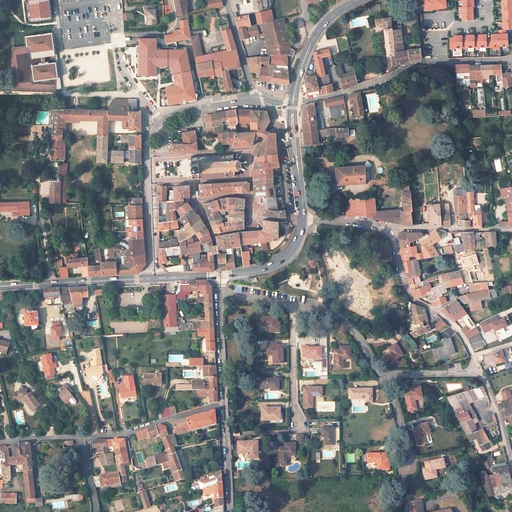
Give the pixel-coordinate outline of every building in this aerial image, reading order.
[(51,15),(48,0),(27,0),(30,18),(51,15)] [(187,16),(183,0),(174,0),(179,18),(187,16)] [(225,7),(223,0),(216,0),(208,2),(209,11),(225,7)] [(239,13),(235,0),(230,0),(233,11),(235,15),(239,13)] [(252,0),(255,11),(264,10),(264,8),(269,7),(267,0),(252,0)] [(444,0),(422,0),(424,9),(445,7),(444,0)] [(158,25),(158,10),(155,10),(155,4),(146,5),(146,10),(148,10),(148,20),(150,20),(151,25),(158,25)] [(501,14),(511,13),(511,6),(501,8),(501,14)] [(274,21),(273,10),(257,14),(258,21),(251,22),(252,27),(263,24),(266,23),(274,21)] [(123,13),(124,21),(132,20),(131,12),(123,13)] [(397,65),(392,27),(390,15),(374,19),(377,26),(383,25),(389,72),(397,66),(397,65)] [(251,22),(249,16),(236,19),(237,22),(239,30),(252,27),(251,22)] [(285,18),(281,19),(274,21),(266,23),(263,24),(264,26),(268,42),(269,55),(271,55),(287,54),(288,53),(290,50),(291,42),(285,18)] [(164,35),(164,43),(191,39),(190,36),(186,19),(178,21),(180,29),(178,30),(178,33),(173,34),(164,35)] [(504,29),(511,28),(511,20),(502,21),(502,29),(504,29)] [(260,35),(259,28),(264,26),(263,24),(252,27),(239,30),(242,40),(250,38),(250,37),(260,35)] [(420,56),(419,46),(403,48),(401,26),(392,27),(397,65),(406,58),(411,58),(420,56)] [(234,40),(230,27),(221,29),(224,43),(234,40)] [(499,45),(507,44),(506,33),(505,33),(504,29),(502,29),(497,29),(498,33),(499,45)] [(18,82),(13,47),(10,47),(12,88),(53,90),(53,89),(59,88),(51,32),(49,32),(52,54),(48,55),(49,62),(53,62),(56,81),(52,82),(53,84),(29,83),(29,81),(18,82)] [(49,32),(23,36),(24,45),(13,47),(18,82),(29,81),(29,83),(53,84),(52,82),(56,81),(53,62),(49,62),(48,55),(52,54),(49,32)] [(491,45),(499,45),(498,33),(490,34),(490,38),(486,38),(486,46),(491,46),(491,45)] [(462,47),(474,46),(474,36),(474,34),(466,34),(466,36),(462,36),(462,46),(462,47)] [(478,46),(486,46),(486,38),(486,34),(478,34),(478,36),(474,36),(474,46),(478,46)] [(201,54),(196,35),(190,36),(191,39),(196,64),(210,61),(210,63),(213,62),(211,51),(201,54)] [(455,46),(462,46),(462,36),(462,35),(454,35),(454,37),(449,37),(449,47),(455,47),(455,46)] [(139,43),(136,43),(136,75),(149,75),(149,73),(156,73),(156,66),(156,64),(171,64),(173,72),(175,83),(165,85),(165,86),(168,105),(172,104),(183,103),(182,102),(185,102),(193,100),(196,99),(197,91),(194,91),(186,48),(156,53),(156,36),(138,37),(139,43)] [(237,50),(234,40),(224,43),(226,48),(211,51),(213,62),(219,61),(222,72),(223,77),(231,76),(229,68),(240,66),(237,50)] [(329,57),(331,56),(329,48),(313,52),(317,75),(320,90),(321,94),(330,92),(333,91),(331,85),(327,85),(322,58),(329,57)] [(274,65),(288,66),(287,54),(271,55),(271,57),(269,57),(269,64),(274,65)] [(269,64),(269,57),(259,57),(247,58),(246,58),(250,72),(250,73),(262,73),(273,73),(274,68),(274,65),(269,64)] [(212,74),(210,63),(210,61),(196,64),(199,77),(212,74)] [(222,72),(219,61),(213,62),(210,63),(212,74),(222,72)] [(358,81),(354,68),(350,69),(351,72),(344,74),(340,63),(336,63),(343,86),(349,84),(358,81)] [(472,72),(471,64),(464,64),(456,64),(456,65),(456,73),(469,72),(472,72)] [(483,74),(483,65),(474,65),(471,64),(472,72),(472,75),(477,74),(478,82),(484,82),(483,74)] [(494,73),(494,65),(488,65),(483,65),(483,74),(490,73),(494,73)] [(502,73),(501,65),(496,65),(494,65),(494,73),(497,73),(502,73)] [(511,71),(502,73),(503,80),(504,86),(504,87),(511,86),(511,71)] [(273,83),(273,73),(262,73),(262,82),(266,82),(272,82),(273,83)] [(289,75),(273,73),(273,83),(280,84),(289,85),(289,83),(289,75)] [(320,90),(317,75),(303,78),(304,80),(306,93),(320,90)] [(233,85),(231,76),(223,77),(225,87),(233,85)] [(362,114),(358,91),(356,92),(350,93),(352,103),(355,103),(357,115),(362,114)] [(344,103),(343,95),(339,96),(326,99),(327,106),(344,103)] [(113,108),(114,101),(117,101),(117,97),(110,97),(106,104),(105,108),(107,108),(113,108)] [(126,108),(126,97),(125,97),(125,101),(123,101),(123,97),(117,97),(117,101),(114,101),(113,108),(126,108)] [(133,110),(133,97),(126,97),(126,108),(128,127),(128,129),(139,128),(139,110),(133,110)] [(314,109),(313,102),(299,105),(300,114),(301,117),(301,123),(321,120),(318,109),(314,109)] [(64,124),(64,106),(50,106),(50,159),(64,159),(64,124)] [(105,108),(64,106),(64,124),(80,124),(81,119),(97,120),(97,129),(106,129),(107,113),(107,108),(105,108)] [(128,127),(126,108),(113,108),(107,108),(108,119),(122,119),(122,128),(128,127)] [(235,125),(236,123),(236,122),(236,121),(235,109),(231,110),(227,111),(229,124),(221,126),(223,132),(228,131),(235,131),(235,130),(235,127),(235,125)] [(251,121),(252,109),(250,109),(235,109),(236,121),(251,121)] [(267,116),(266,109),(254,109),(252,109),(251,121),(255,121),(255,125),(265,125),(268,120),(267,116)] [(473,110),(473,117),(487,116),(486,109),(473,110)] [(229,124),(227,111),(225,111),(217,113),(212,114),(210,115),(206,116),(207,119),(205,120),(206,129),(214,127),(221,126),(229,124)] [(323,130),(321,120),(301,123),(302,130),(302,132),(316,131),(323,130)] [(252,146),(254,129),(255,125),(255,121),(251,121),(251,127),(242,128),(242,126),(239,126),(239,130),(235,131),(234,143),(232,143),(231,147),(245,146),(249,146),(252,146)] [(263,129),(265,125),(255,125),(254,129),(252,146),(254,143),(256,140),(258,136),(259,135),(263,129)] [(223,132),(221,126),(214,127),(215,134),(222,133),(223,132)] [(348,136),(347,128),(323,130),(323,136),(336,135),(336,138),(348,136)] [(274,139),(273,132),(269,132),(268,130),(266,131),(263,137),(259,147),(256,153),(255,155),(275,153),(274,148),(274,139)] [(316,131),(302,132),(303,136),(304,143),(304,145),(318,144),(316,131)] [(106,151),(106,132),(97,132),(97,151),(106,151)] [(197,152),(194,132),(184,134),(184,143),(185,153),(191,152),(197,152)] [(141,142),(141,133),(128,133),(128,136),(126,136),(126,140),(128,140),(129,148),(141,148),(141,142)] [(185,153),(184,143),(173,143),(172,153),(175,153),(185,153)] [(141,154),(141,148),(129,148),(129,162),(141,163),(141,154)] [(111,162),(111,151),(106,151),(97,151),(97,161),(107,161),(111,162)] [(122,162),(122,152),(121,151),(111,151),(111,162),(122,162)] [(275,157),(275,153),(255,155),(254,158),(254,162),(264,161),(276,160),(275,157)] [(233,160),(232,156),(189,157),(189,161),(188,161),(188,174),(189,174),(189,178),(232,177),(233,174),(235,173),(237,173),(238,172),(240,171),(241,170),(241,169),(242,167),(242,166),(241,164),(241,163),(240,162),(239,161),(238,161),(236,160),(235,160),(233,160)] [(370,181),(369,167),(365,167),(365,165),(334,167),(335,185),(366,183),(366,181),(370,181)] [(278,180),(278,177),(270,177),(253,179),(254,181),(254,186),(273,184),(278,183),(278,180)] [(60,204),(61,181),(58,181),(51,180),(51,204),(60,204)] [(233,191),(232,182),(219,183),(210,183),(212,194),(214,194),(226,191),(232,191),(233,191)] [(240,187),(238,182),(232,182),(233,191),(238,191),(242,191),(240,187)] [(167,201),(167,183),(158,183),(159,189),(159,199),(159,201),(167,201)] [(188,198),(188,183),(182,183),(174,183),(174,201),(185,201),(184,199),(188,199),(188,198)] [(212,194),(210,183),(207,183),(198,183),(200,197),(212,194)] [(273,196),(271,186),(272,185),(273,184),(254,186),(254,189),(254,192),(255,195),(269,196),(273,196)] [(412,190),(411,186),(402,187),(405,214),(379,217),(380,221),(383,222),(389,223),(394,224),(400,224),(408,225),(415,226),(412,190)] [(422,201),(421,197),(420,192),(420,189),(418,190),(418,188),(416,188),(416,190),(412,190),(415,226),(417,226),(424,227),(425,227),(426,227),(426,226),(424,206),(423,205),(422,201)] [(511,214),(511,188),(501,191),(503,200),(505,200),(509,215),(511,214)] [(275,205),(273,196),(269,196),(255,195),(255,199),(262,201),(263,207),(275,210),(282,210),(281,205),(275,205)] [(233,208),(237,197),(230,197),(226,196),(225,197),(227,206),(229,214),(234,214),(233,208)] [(471,210),(470,196),(456,198),(458,218),(464,217),(464,210),(471,210)] [(142,206),(141,197),(129,197),(129,205),(130,206),(142,206)] [(244,202),(244,197),(237,197),(233,208),(244,207),(244,202)] [(379,217),(377,197),(373,197),(372,200),(350,202),(350,210),(347,210),(348,218),(350,218),(357,219),(364,219),(365,219),(370,219),(375,220),(380,221),(379,217)] [(175,209),(174,201),(167,201),(168,221),(168,222),(176,222),(174,210),(175,209)] [(185,203),(185,201),(174,201),(175,209),(177,208),(186,205),(185,203)] [(209,219),(210,220),(220,217),(220,216),(219,212),(218,208),(212,210),(210,201),(203,203),(209,219)] [(444,219),(442,201),(430,202),(430,205),(429,205),(431,227),(433,227),(442,228),(445,228),(444,219)] [(32,223),(29,203),(0,203),(0,210),(12,210),(13,212),(16,212),(18,223),(32,223)] [(192,209),(191,208),(190,207),(188,204),(186,205),(177,208),(181,217),(192,209)] [(454,218),(453,211),(451,211),(450,205),(443,206),(444,219),(454,218)] [(142,206),(130,206),(130,221),(143,221),(142,213),(142,206)] [(282,210),(275,210),(263,207),(263,215),(277,216),(283,216),(282,210)] [(200,217),(198,214),(197,214),(195,212),(193,210),(192,209),(181,217),(185,227),(178,231),(179,234),(191,228),(192,228),(192,227),(200,217)] [(471,212),(471,210),(464,210),(464,217),(458,218),(459,223),(462,222),(463,229),(473,229),(471,212)] [(484,228),(483,211),(476,212),(477,228),(478,228),(484,228)] [(222,222),(220,217),(220,216),(220,217),(210,220),(211,224),(212,225),(222,222)] [(195,232),(204,225),(202,221),(201,218),(200,217),(192,227),(195,232)] [(244,218),(230,221),(227,221),(224,222),(226,230),(244,226),(244,221),(244,218)] [(455,229),(454,218),(444,219),(445,228),(450,229),(455,229)] [(143,228),(143,222),(143,221),(130,221),(130,230),(126,230),(126,233),(132,233),(144,233),(143,228)] [(279,238),(277,222),(266,221),(263,221),(263,228),(262,228),(259,229),(260,241),(261,253),(267,252),(266,240),(279,238)] [(226,230),(224,222),(222,222),(212,225),(214,229),(215,232),(226,230)] [(208,232),(207,230),(206,227),(204,225),(195,232),(197,237),(208,232)] [(189,236),(193,233),(191,228),(179,234),(180,241),(180,242),(189,236)] [(260,241),(259,229),(258,229),(253,230),(239,231),(240,245),(246,244),(260,241)] [(240,245),(239,231),(235,232),(231,233),(232,246),(236,245),(236,247),(240,246),(240,245)] [(210,237),(209,234),(208,232),(197,237),(199,242),(198,242),(198,243),(210,240),(210,239),(210,237)] [(443,241),(439,232),(438,232),(433,236),(435,239),(426,245),(428,248),(435,260),(440,259),(442,259),(435,246),(443,241)] [(122,241),(144,239),(144,236),(144,233),(132,233),(132,237),(121,237),(121,233),(113,234),(114,241),(122,241)] [(232,246),(231,233),(223,234),(224,240),(224,248),(232,246)] [(500,248),(498,234),(487,235),(488,243),(484,244),(484,248),(485,251),(485,252),(490,252),(490,249),(500,248)] [(427,237),(426,235),(424,235),(412,235),(409,235),(410,237),(411,245),(415,244),(418,243),(427,237)] [(477,239),(477,235),(474,235),(465,235),(466,246),(470,245),(469,239),(477,239)] [(192,244),(189,236),(180,242),(181,246),(192,244)] [(409,252),(408,247),(411,245),(410,237),(406,238),(406,236),(400,238),(400,239),(401,245),(402,249),(401,249),(402,254),(409,252)] [(101,260),(100,238),(96,238),(96,242),(93,243),(95,266),(88,266),(90,277),(96,277),(102,277),(101,260)] [(145,249),(144,239),(122,241),(121,245),(114,244),(115,259),(117,259),(146,258),(145,249)] [(212,250),(211,244),(210,240),(198,243),(200,251),(206,250),(207,255),(212,254),(212,250)] [(200,251),(198,243),(198,242),(192,244),(181,246),(183,253),(198,251),(200,251)] [(118,277),(117,259),(115,259),(114,244),(107,244),(107,260),(101,260),(102,277),(109,277),(118,277)] [(479,249),(478,245),(470,245),(466,246),(468,253),(479,251),(479,249)] [(183,253),(181,246),(164,247),(166,256),(183,253)] [(435,260),(428,248),(425,250),(426,254),(428,261),(434,260),(435,260)] [(248,257),(247,249),(240,250),(241,266),(246,265),(251,264),(250,257),(248,257)] [(418,256),(416,249),(412,251),(409,252),(411,259),(418,256)] [(443,253),(444,258),(456,256),(454,249),(450,250),(450,251),(443,253)] [(411,259),(409,252),(402,254),(403,258),(404,262),(408,278),(409,278),(413,276),(411,266),(420,263),(418,256),(411,259)] [(225,258),(225,253),(216,254),(217,270),(222,269),(226,269),(225,258)] [(426,254),(424,255),(418,256),(420,263),(421,263),(427,261),(428,261),(426,254)] [(88,266),(87,259),(82,259),(77,259),(76,255),(71,255),(71,260),(66,260),(67,266),(81,267),(82,278),(90,277),(88,266)] [(213,264),(213,261),(208,261),(207,255),(199,255),(200,271),(205,271),(208,270),(210,270),(213,267),(213,264)] [(471,287),(475,286),(471,274),(476,272),(475,268),(481,266),(478,257),(463,261),(466,271),(461,273),(461,275),(465,287),(471,287)] [(144,269),(146,266),(146,258),(117,259),(118,277),(126,276),(139,276),(144,269)] [(424,278),(420,263),(411,266),(413,276),(409,278),(410,280),(410,282),(424,278)] [(465,287),(461,275),(460,275),(450,277),(453,290),(465,288),(465,287)] [(437,301),(433,292),(446,287),(448,290),(453,290),(450,277),(442,278),(429,284),(429,285),(430,288),(426,291),(413,295),(413,297),(414,298),(419,304),(431,299),(434,306),(439,304),(437,301)] [(210,288),(210,285),(207,281),(204,278),(194,279),(195,288),(201,288),(202,296),(196,297),(196,301),(202,300),(211,299),(211,294),(210,288)] [(195,288),(194,279),(188,279),(188,284),(185,284),(180,285),(179,287),(175,294),(160,294),(164,326),(176,325),(174,297),(183,296),(183,289),(195,288)] [(430,288),(429,285),(423,287),(421,281),(410,284),(411,287),(413,295),(426,291),(430,288)] [(491,293),(489,284),(475,286),(471,287),(473,296),(491,293)] [(448,290),(446,287),(433,292),(437,301),(445,298),(444,295),(449,294),(448,290)] [(86,299),(86,288),(70,289),(73,303),(74,308),(83,308),(82,299),(86,299)] [(61,301),(59,289),(54,290),(42,290),(44,303),(61,301)] [(73,303),(70,289),(66,289),(59,289),(61,301),(62,304),(73,303)] [(491,293),(493,301),(499,299),(496,291),(491,293)] [(493,301),(491,293),(473,296),(467,297),(459,300),(466,307),(467,308),(471,307),(483,304),(493,302),(493,301)] [(178,323),(178,325),(178,327),(178,328),(177,328),(177,329),(177,330),(178,331),(179,331),(180,331),(180,330),(180,329),(188,329),(213,327),(212,319),(212,313),(211,299),(202,300),(203,322),(178,323)] [(447,306),(451,304),(449,301),(439,304),(434,306),(435,310),(437,310),(438,310),(441,310),(447,306)] [(483,304),(471,307),(472,314),(484,313),(483,304)] [(464,312),(459,305),(453,309),(452,310),(455,316),(464,312)] [(426,318),(426,313),(417,309),(413,308),(415,320),(426,318)] [(468,317),(464,312),(455,316),(452,310),(446,314),(451,320),(452,320),(457,325),(468,317)] [(39,324),(38,311),(24,312),(24,313),(21,313),(19,315),(19,322),(21,323),(25,323),(25,325),(39,324)] [(279,330),(279,321),(276,321),(276,316),(259,316),(259,323),(267,322),(268,324),(268,330),(279,330)] [(429,327),(426,318),(415,320),(418,334),(424,332),(425,331),(424,328),(429,327)] [(487,337),(493,334),(492,331),(495,330),(496,333),(497,335),(505,332),(510,330),(508,326),(506,322),(501,325),(498,320),(493,322),(482,327),(487,337)] [(61,326),(60,327),(60,322),(52,322),(52,327),(51,327),(52,340),(59,340),(59,336),(62,335),(61,326)] [(442,334),(450,328),(445,323),(438,328),(442,334)] [(214,349),(213,327),(188,329),(188,337),(203,336),(204,350),(214,349)] [(433,334),(431,329),(430,329),(425,331),(424,332),(427,337),(433,334)] [(427,337),(424,332),(418,334),(409,337),(409,338),(413,343),(427,337)] [(471,334),(465,337),(469,342),(477,338),(474,332),(471,334)] [(0,352),(5,354),(10,344),(0,339),(0,352)] [(446,350),(435,353),(439,363),(458,357),(453,342),(443,345),(446,350)] [(284,366),(284,349),(278,349),(278,346),(269,347),(269,358),(277,358),(277,366),(284,366)] [(305,359),(310,359),(310,361),(323,360),(323,349),(311,349),(311,348),(305,348),(305,359)] [(406,361),(398,348),(390,353),(393,357),(386,361),(391,370),(406,361)] [(103,371),(106,370),(105,365),(100,365),(98,350),(90,351),(92,360),(89,360),(89,367),(88,367),(88,373),(90,373),(90,374),(91,374),(98,379),(101,375),(100,374),(103,371)] [(336,353),(336,372),(344,371),(344,363),(352,362),(352,350),(342,350),(342,353),(336,353)] [(54,366),(53,361),(51,361),(49,357),(51,356),(50,353),(41,355),(42,359),(41,360),(43,368),(44,368),(45,374),(54,372),(53,366),(54,366)] [(506,360),(504,354),(494,357),(495,359),(496,363),(506,360)] [(201,365),(201,358),(189,358),(189,366),(201,365)] [(508,367),(506,360),(496,363),(497,366),(498,370),(508,367)] [(215,368),(215,364),(201,365),(189,366),(189,370),(201,370),(202,376),(216,375),(215,368)] [(135,395),(132,375),(125,376),(126,386),(119,387),(121,398),(135,395)] [(163,384),(163,375),(146,375),(146,386),(156,386),(156,384),(163,384)] [(281,395),(281,383),(264,384),(263,379),(256,380),(256,387),(263,387),(264,392),(273,392),(273,395),(281,395)] [(203,388),(202,382),(202,380),(189,381),(189,383),(178,384),(178,389),(200,388),(203,388)] [(72,396),(69,392),(67,389),(69,388),(66,383),(60,387),(55,390),(65,403),(69,400),(70,403),(71,403),(73,404),(75,403),(75,401),(74,400),(72,396)] [(217,397),(216,387),(203,388),(200,388),(201,396),(209,396),(209,400),(217,397)] [(483,420),(472,402),(484,398),(480,387),(472,390),(469,391),(448,397),(466,436),(481,430),(478,422),(483,420)] [(20,389),(19,393),(18,399),(22,400),(24,403),(33,413),(40,406),(30,394),(28,396),(26,394),(27,391),(20,389)] [(321,395),(321,389),(304,390),(304,409),(312,409),(312,396),(321,395)] [(372,406),(371,391),(349,392),(349,401),(365,401),(366,406),(372,406)] [(427,403),(424,391),(415,393),(415,397),(409,399),(412,416),(419,415),(417,405),(427,403)] [(18,399),(19,393),(15,392),(13,400),(24,403),(22,400),(18,399)] [(511,411),(511,402),(509,395),(502,397),(506,407),(498,409),(501,416),(511,411)] [(168,404),(163,406),(160,416),(167,413),(170,412),(168,404)] [(173,435),(216,420),(214,406),(194,413),(172,420),(174,427),(171,431),(172,433),(173,435)] [(279,414),(279,409),(262,409),(262,422),(280,421),(280,414),(279,414)] [(511,411),(501,416),(503,422),(507,421),(511,419),(511,420),(511,411)] [(172,447),(167,432),(164,426),(161,424),(143,430),(135,433),(138,441),(152,436),(158,434),(164,450),(172,447)] [(432,436),(429,426),(420,428),(420,430),(415,432),(420,448),(427,446),(425,438),(432,436)] [(490,441),(484,429),(481,430),(466,436),(470,444),(478,441),(483,452),(492,448),(489,442),(490,441)] [(173,435),(172,433),(170,434),(168,431),(167,432),(172,447),(177,445),(173,435)] [(334,447),(333,431),(322,431),(322,439),(325,439),(326,447),(334,447)] [(126,447),(124,437),(117,438),(112,438),(114,448),(126,447)] [(114,448),(112,438),(105,439),(104,439),(107,452),(113,451),(115,451),(114,448)] [(107,452),(104,439),(95,440),(91,440),(94,455),(100,454),(107,452)] [(257,460),(256,443),(236,444),(237,455),(246,455),(246,460),(257,460)] [(26,457),(25,444),(17,445),(8,447),(9,460),(17,459),(18,465),(15,466),(15,469),(18,468),(19,472),(20,483),(23,504),(33,502),(29,479),(26,457)] [(296,457),(295,445),(285,445),(285,449),(279,449),(280,460),(274,460),(274,467),(287,467),(286,457),(296,457)] [(127,454),(126,447),(114,448),(115,451),(116,457),(119,456),(121,463),(128,462),(127,454)] [(184,478),(172,447),(164,450),(176,480),(184,478)] [(113,451),(107,452),(100,454),(105,471),(116,468),(113,451)] [(148,467),(166,462),(162,453),(146,459),(148,467)] [(126,481),(125,474),(123,466),(128,465),(127,462),(121,463),(119,456),(116,457),(119,471),(121,481),(126,481)] [(384,461),(384,456),(367,456),(367,465),(364,465),(364,472),(388,472),(388,461),(384,461)] [(510,470),(509,465),(495,467),(492,463),(495,461),(493,457),(483,463),(487,471),(489,476),(510,470)] [(18,465),(17,459),(9,460),(4,461),(5,467),(15,466),(18,465)] [(438,479),(435,469),(445,467),(443,461),(426,465),(427,471),(424,471),(427,481),(438,479)] [(221,472),(221,467),(216,468),(216,475),(209,477),(209,480),(199,484),(202,490),(222,482),(222,481),(221,472)] [(511,489),(511,480),(510,470),(489,476),(487,471),(479,474),(490,496),(511,489)] [(121,481),(119,471),(101,476),(103,486),(121,482),(121,481)] [(222,488),(222,482),(202,490),(204,495),(212,492),(213,499),(223,496),(222,488)] [(148,508),(144,491),(139,493),(143,510),(148,508)] [(223,500),(223,496),(213,499),(213,502),(214,508),(224,505),(223,500)] [(451,511),(448,511),(425,511),(424,503),(411,504),(411,511),(451,511)]
